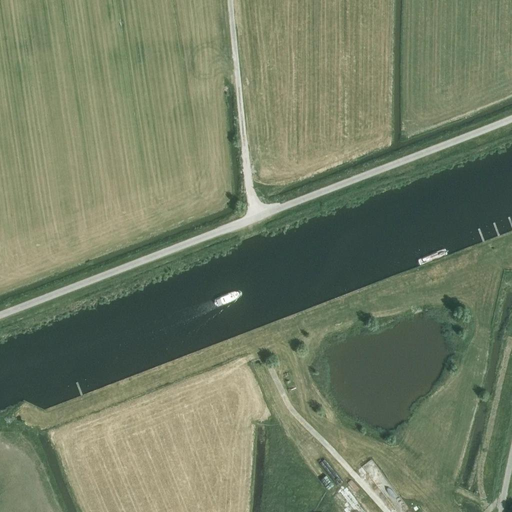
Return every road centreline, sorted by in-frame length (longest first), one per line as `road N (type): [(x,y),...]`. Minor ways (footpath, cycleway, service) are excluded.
road 1 (unclassified): [(0,315),(511,119)]
road 2 (track): [(230,0),(256,217)]
road 3 (track): [(266,360),(293,413),(385,511)]
